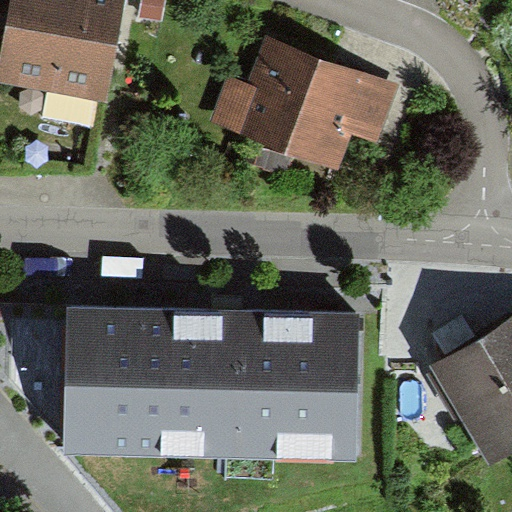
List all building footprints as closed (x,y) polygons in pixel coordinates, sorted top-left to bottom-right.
[(123,0),(8,0),(0,47),(0,74),(106,94),(123,0)] [(401,79),(265,28),(247,76),(227,69),(210,113),(339,162),(352,126),(380,137),(401,79)] [(43,108),(40,130),(92,138),(95,116),(43,108)] [(355,445),(359,297),(68,288),(68,306),(0,303),(0,384),(49,438),(355,445)] [(511,313),(428,367),(490,463),(511,449),(511,313)]
